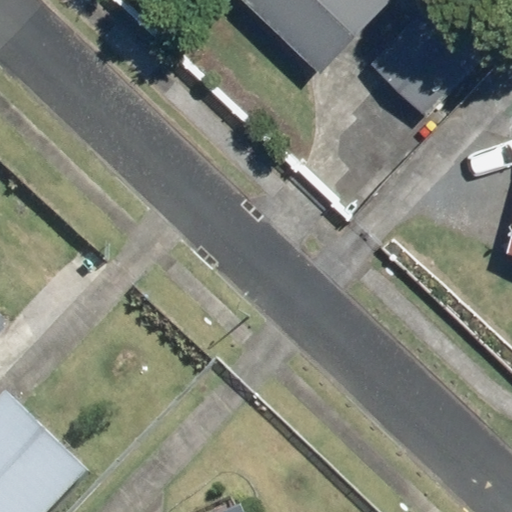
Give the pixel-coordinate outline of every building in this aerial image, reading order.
[(391,0),(268,0),(333,61),(391,0)] [(433,113),(500,49),(452,0),(435,0),(378,56),(433,113)] [(0,308),(0,351),(22,330),(0,308)] [(13,390),(0,402),(0,511),(55,511),(95,473),(13,390)] [(224,511),(257,511),(252,500),(224,511)]
